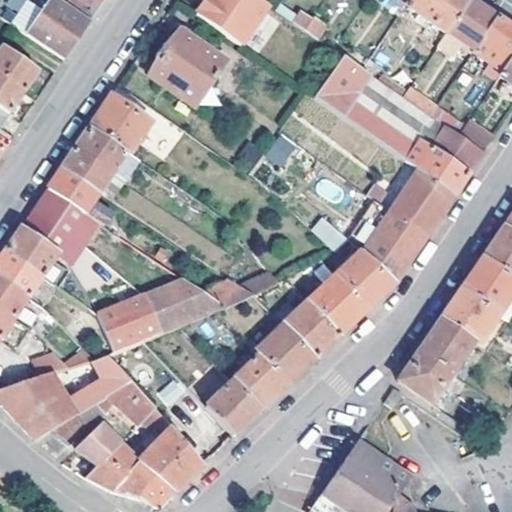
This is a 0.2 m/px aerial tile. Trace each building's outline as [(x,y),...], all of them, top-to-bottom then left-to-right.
[(9,25),(63,61),(103,0),(73,0),(67,10),(52,0),(48,0),(41,11),(26,1),(9,25)] [(52,0),(67,10),(73,0),(52,0)] [(208,0),(196,18),(241,49),(269,9),(255,0),(208,0)] [(470,2),(467,0),(411,0),(406,7),(406,8),(447,36),(449,34),(470,2)] [(449,34),(475,52),(497,20),(470,2),(449,34)] [(304,34),(312,22),(300,14),(293,26),(304,34)] [(312,22),(304,34),(316,42),(324,29),(313,20),(312,22)] [(473,54),(502,76),(511,61),(511,30),(497,20),(475,52),(473,54)] [(224,63),(179,32),(170,45),(161,47),(155,56),(157,64),(148,77),(194,108),(224,63)] [(36,72),(2,49),(0,50),(0,77),(22,93),(36,72)] [(315,101),(404,163),(419,142),(431,150),(467,175),(481,155),(458,139),(429,119),(403,101),(361,73),(343,60),(315,101)] [(511,61),(502,76),(501,78),(511,85),(511,61)] [(0,77),(0,125),(22,93),(0,77)] [(90,129),(126,154),(128,156),(149,125),(111,99),(90,129)] [(489,144),(466,128),(458,139),(481,155),(489,144)] [(75,150),(112,175),(126,154),(90,129),(75,150)] [(265,160),(284,168),(295,142),(276,135),(265,160)] [(234,164),(250,174),(263,152),(247,142),(234,164)] [(416,171),(431,150),(419,142),(404,163),(416,171)] [(112,175),(75,150),(62,170),(98,196),(112,175)] [(467,175),(431,150),(416,171),(418,173),(452,196),(467,175)] [(47,191),(89,220),(100,228),(102,229),(110,218),(91,205),(98,196),(62,170),(47,191)] [(418,173),(390,213),(423,239),(452,196),(418,173)] [(47,191),(4,254),(40,279),(55,256),(61,260),(89,220),(47,191)] [(390,213),(361,254),(361,255),(391,286),(423,239),(390,213)] [(511,214),(503,228),(511,235),(511,214)] [(334,252),(347,238),(322,217),(310,230),(334,252)] [(100,228),(89,220),(61,260),(55,256),(54,257),(71,269),(100,228)] [(511,281),(511,235),(503,228),(480,260),(511,281)] [(40,279),(4,254),(0,259),(0,281),(25,299),(40,279)] [(361,255),(336,278),(366,310),(391,286),(361,255)] [(511,281),(480,260),(460,291),(497,317),(511,296),(511,281)] [(270,275),(237,291),(250,300),(254,298),(280,288),(278,285),(270,275)] [(366,310),(336,278),(308,304),(338,337),(366,310)] [(0,311),(11,319),(25,299),(0,281),(0,311)] [(115,354),(144,344),(180,329),(217,314),(223,311),(198,295),(182,283),(98,317),(115,354)] [(226,283),(198,295),(223,311),(250,300),(237,291),(226,283)] [(497,317),(460,291),(438,322),(471,345),(475,347),(497,317)] [(338,337),(308,304),(282,328),(313,360),(338,337)] [(0,335),(11,319),(0,311),(0,335)] [(460,360),(471,345),(438,322),(417,352),(450,374),(460,360)] [(258,357),(286,387),(313,360),(282,328),(254,353),(258,357)] [(438,393),(450,374),(417,352),(396,383),(428,406),(438,393)] [(231,383),(259,413),(286,387),(258,357),(231,383)] [(460,360),(450,374),(455,378),(465,363),(460,360)] [(51,432),(79,415),(96,405),(131,385),(120,372),(69,400),(55,377),(54,375),(0,390),(0,405),(34,442),(51,432)] [(205,409),(233,438),(259,413),(231,383),(205,409)] [(131,385),(96,405),(101,411),(104,415),(113,405),(137,426),(141,423),(152,410),(131,385)] [(393,390),(383,404),(393,411),(403,397),(393,390)] [(438,393),(428,406),(434,410),(443,396),(438,393)] [(83,423),(101,411),(96,405),(79,415),(83,423)] [(152,410),(141,423),(151,434),(157,428),(164,422),(152,410)] [(69,447),(86,429),(83,423),(79,415),(51,432),(69,447)] [(102,426),(76,451),(95,468),(120,444),(102,426)] [(164,436),(139,463),(173,496),(202,468),(167,426),(161,433),(164,436)] [(173,496),(139,463),(120,444),(95,468),(84,480),(113,494),(146,503),(157,511),(173,496)] [(410,511),(413,508),(398,497),(409,480),(356,444),(309,511),(310,511),(410,511)]
